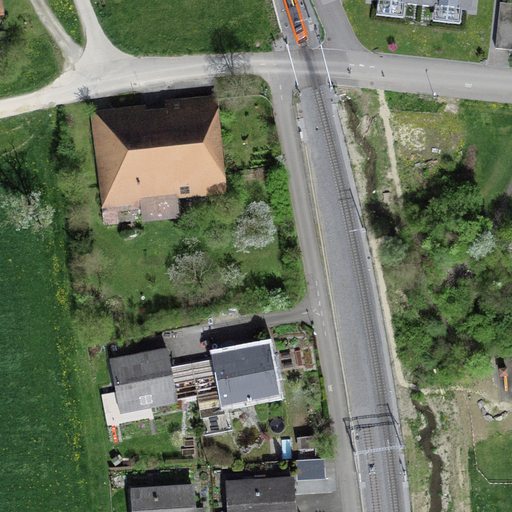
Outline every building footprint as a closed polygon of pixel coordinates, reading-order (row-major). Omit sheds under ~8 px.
[(367,0),(473,9),(473,0),(367,0)] [(202,119),(90,130),(97,204),(138,200),(139,219),(170,216),(167,194),(209,190),(202,119)] [(213,360),(214,363),(170,371),(167,352),(143,356),(110,362),(119,411),(198,397),(206,434),(234,428),(229,403),(278,392),(269,348),(242,353),(213,360)] [(297,511),(296,484),(228,488),(229,511),(297,511)] [(197,511),(196,490),(132,495),(133,511),(197,511)]
